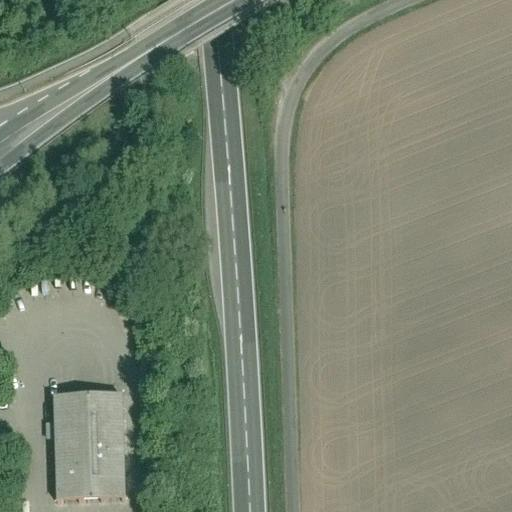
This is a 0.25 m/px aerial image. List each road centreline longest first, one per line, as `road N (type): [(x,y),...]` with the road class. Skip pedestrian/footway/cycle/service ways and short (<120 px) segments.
road 1 (residential): [(285,511),(275,128),(296,68),(316,44),(399,0)]
road 2 (primary): [(249,511),(213,0)]
road 3 (tertiary): [(17,141),(248,0)]
